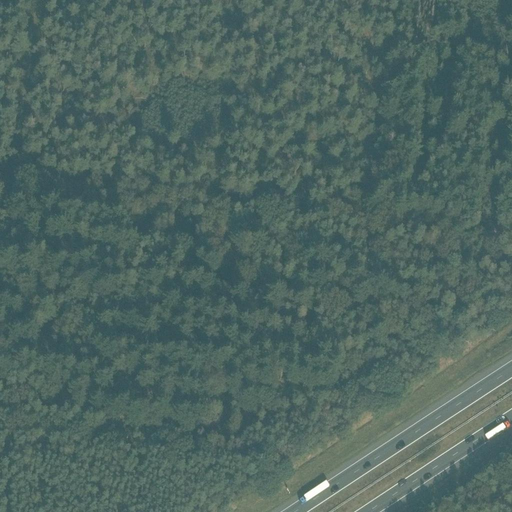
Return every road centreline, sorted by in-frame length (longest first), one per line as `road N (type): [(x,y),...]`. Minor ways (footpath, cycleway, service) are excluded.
road 1 (track): [(0,207),(5,173),(459,230)]
road 2 (motorway): [(511,372),(300,511)]
road 3 (track): [(0,442),(232,473)]
road 4 (motorway): [(371,511),(511,420)]
